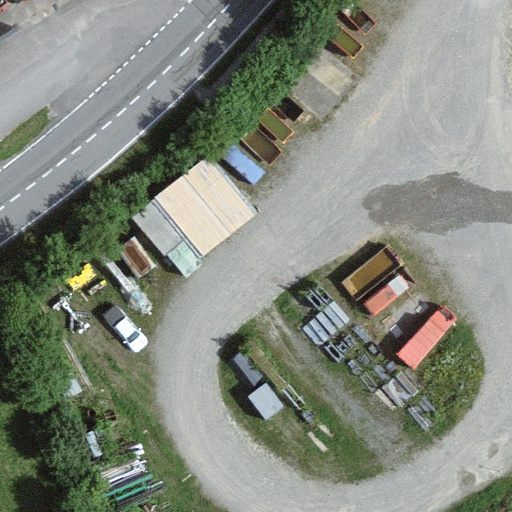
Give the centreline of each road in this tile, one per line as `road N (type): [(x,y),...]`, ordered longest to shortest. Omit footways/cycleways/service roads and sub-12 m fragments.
road 1 (secondary): [(0,208),(118,115),(234,0)]
road 2 (unknown): [(511,290),(462,116),(458,74),(472,0)]
